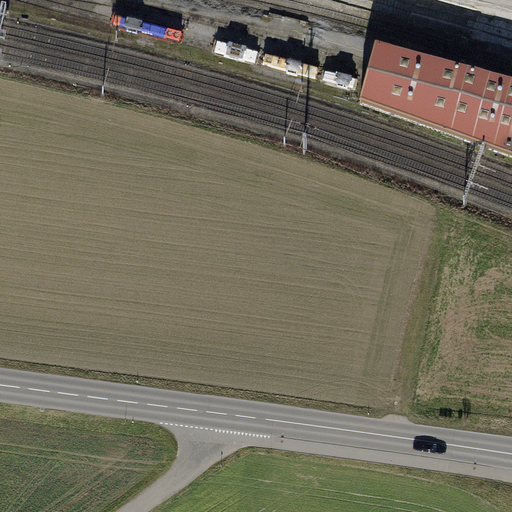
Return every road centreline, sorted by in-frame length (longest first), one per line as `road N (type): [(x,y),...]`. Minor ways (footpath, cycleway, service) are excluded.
road 1 (tertiary): [(220,413),(511,461)]
road 2 (tertiary): [(0,386),(220,413)]
road 3 (unclassified): [(129,511),(215,441),(220,413)]
